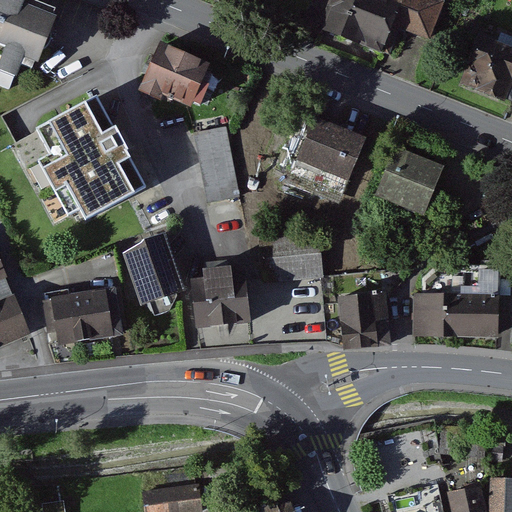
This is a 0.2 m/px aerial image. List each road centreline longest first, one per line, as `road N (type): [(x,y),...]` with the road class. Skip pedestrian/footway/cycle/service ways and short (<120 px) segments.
road 1 (residential): [(511,142),(150,0)]
road 2 (primary): [(0,402),(203,391),(260,406),(287,423)]
road 3 (tertiary): [(511,375),(429,368),(356,375),(287,423)]
